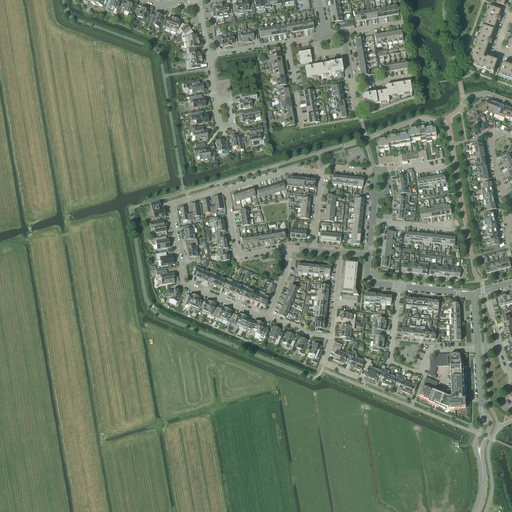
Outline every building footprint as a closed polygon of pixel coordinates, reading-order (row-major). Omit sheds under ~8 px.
[(112,14),(114,9),(115,7),(118,8),(120,2),(117,1),(117,0),(108,0),(105,7),(104,10),(112,14)] [(263,1),(260,1),(259,0),(256,0),(254,0),(255,8),(259,8),(259,10),(265,9),(263,1)] [(270,6),(273,5),(272,0),(266,0),(263,1),(265,9),(270,8),(270,6)] [(247,1),(244,2),(244,1),(241,2),(243,14),(247,13),(248,11),(251,11),(250,2),(247,2),(247,1)] [(238,15),(243,14),(241,2),(238,2),(238,3),(235,4),(232,5),(233,14),(237,13),(238,15)] [(130,3),(129,4),(126,3),(126,5),(123,4),(120,12),(123,13),(123,12),(128,14),(129,13),(132,14),(134,8),(131,7),(132,4),(130,3)] [(227,5),(224,5),(224,4),(221,5),(223,17),(227,16),(228,15),(232,14),(230,5),(227,6),(227,5)] [(219,18),(223,17),(221,5),(218,5),(218,6),(215,7),(215,8),(211,8),(213,17),(217,17),(219,18)] [(489,6),(482,26),(494,31),(497,23),(499,23),(499,21),(500,20),(500,18),(499,17),(501,11),(489,6)] [(146,18),(148,13),(145,12),(146,9),(144,9),(142,9),(140,8),(140,10),(137,9),(134,15),(137,17),(142,19),(141,22),(145,23),(146,19),(146,18)] [(148,21),(145,29),(149,31),(151,31),(154,25),(158,27),(160,22),(161,22),(162,19),(161,19),(162,16),(155,13),(154,15),(154,16),(151,15),(148,21)] [(170,31),(175,19),(171,18),(171,19),(169,18),(168,19),(165,18),(161,29),(165,30),(165,29),(170,31)] [(186,24),(185,25),(180,23),(180,22),(178,21),(178,20),(175,19),(170,31),(176,33),(180,34),(182,32),(188,27),(186,24)] [(482,26),(475,46),(487,50),(489,44),(491,44),(492,43),(492,41),(493,39),(491,39),(494,31),(482,26)] [(185,43),(198,41),(197,38),(196,38),(196,35),(194,36),(193,33),(188,27),(182,32),(184,34),(185,37),(184,37),(185,43)] [(255,31),(252,31),(250,30),(246,31),(248,43),(251,42),(251,41),(253,41),(253,40),(256,39),(255,31)] [(245,43),(248,43),(246,31),(241,31),(240,33),(237,34),(238,42),(242,42),(242,43),(244,42),(245,43)] [(235,34),(232,34),(230,33),(226,34),(228,46),(231,46),(231,45),(234,44),(234,43),(237,43),(235,34)] [(225,47),(228,46),(226,34),(222,35),(221,37),(216,37),(218,46),(222,46),(225,46),(225,47)] [(196,47),(197,47),(198,47),(198,45),(199,44),(198,41),(185,43),(186,49),(185,49),(186,52),(197,50),(196,47)] [(485,57),(487,50),(475,46),(470,59),(472,60),(474,64),(473,67),(493,74),(498,61),(485,57)] [(281,58),(280,53),(279,49),(267,51),(268,57),(269,60),(281,58)] [(199,53),(197,53),(197,50),(186,52),(186,55),(187,55),(188,61),(201,59),(201,55),(199,56),(199,53)] [(309,51),(298,53),(299,57),(299,61),(300,65),(312,63),(311,59),(310,55),(310,51),(309,51)] [(282,67),(281,63),(281,58),(269,60),(269,63),(268,63),(269,69),(282,67)] [(189,67),(186,67),(187,70),(189,70),(198,68),(200,68),(199,65),(201,65),(201,62),(202,62),(201,59),(188,61),(189,66),(189,67)] [(335,62),(329,63),(331,75),(337,74),(343,73),(341,61),(335,62)] [(323,64),(317,65),(319,77),(325,76),(331,75),(329,63),(323,64)] [(511,66),(503,63),(499,76),(511,80),(511,66)] [(311,66),(305,67),(307,79),(313,78),(319,77),(317,65),(311,66)] [(284,76),(283,71),(282,67),(269,69),(271,76),(272,75),(272,78),(284,76)] [(285,86),(284,81),(284,76),(272,78),(273,83),(275,82),(275,85),(274,86),(273,86),(272,87),(272,88),(273,90),(283,88),(283,86),(285,86)] [(202,83),(199,84),(198,80),(183,83),(184,89),(187,88),(187,89),(188,89),(189,90),(190,90),(191,90),(192,94),(204,92),(202,83)] [(388,97),(411,93),(409,82),(385,86),(386,91),(363,95),(365,106),(389,102),(388,97)] [(279,96),(277,96),(278,101),(285,99),(289,99),(288,94),(288,89),(278,91),(279,96)] [(242,100),(238,101),(240,109),(243,108),(244,109),(246,109),(247,108),(251,107),(250,101),(257,100),(256,93),(251,94),(243,95),(241,96),(242,100)] [(200,95),(189,97),(190,105),(193,104),(194,108),(198,108),(200,109),(201,107),(205,106),(204,98),(200,99),(200,95)] [(278,105),(276,106),(278,110),(291,108),(290,104),(289,99),(285,99),(278,101),(278,105)] [(488,111),(492,101),(489,100),(483,104),(487,111),(488,111)] [(493,114),(497,103),(492,101),(488,111),(488,112),(493,114)] [(487,111),(483,104),(481,102),(477,105),(483,114),(487,111)] [(498,116),(502,106),(500,106),(499,106),(498,106),(499,104),(497,103),(493,114),(497,115),(497,117),(498,117),(498,116)] [(484,115),(483,114),(477,105),(475,107),(476,109),(476,110),(475,109),(474,109),(473,110),(478,118),(479,118),(481,119),(483,117),(483,115),(484,115)] [(505,117),(508,107),(506,106),(505,108),(504,108),(503,107),(502,106),(498,116),(498,117),(499,117),(500,117),(505,118),(505,117)] [(278,110),(277,115),(280,115),(281,119),(288,118),(292,117),(291,112),(291,108),(278,110)] [(241,118),(240,119),(240,121),(241,122),(242,122),(242,124),(245,123),(246,124),(247,124),(248,122),(253,122),(252,119),(261,118),(259,109),(255,110),(243,112),(244,116),(241,116),(241,118)] [(478,118),(473,110),(471,111),(471,112),(471,113),(469,111),(467,113),(469,115),(466,116),(468,123),(470,122),(471,124),(475,121),(477,121),(477,118),(478,118)] [(201,111),(190,113),(192,120),(196,119),(197,124),(202,124),(204,124),(205,123),(208,122),(207,114),(203,115),(202,114),(201,111)] [(288,118),(281,119),(282,123),(283,123),(284,128),(294,126),(293,122),(292,117),(288,118)] [(197,129),(188,130),(189,134),(192,133),(192,136),(193,136),(194,136),(195,141),(208,139),(207,137),(208,137),(209,136),(208,134),(207,134),(206,130),(203,131),(202,127),(197,129)] [(249,134),(246,134),(247,138),(248,138),(249,143),(250,142),(250,147),(257,146),(257,141),(261,141),(260,135),(262,134),(266,133),(265,127),(250,130),(249,130),(249,134)] [(431,138),(432,138),(436,137),(436,140),(440,139),(438,133),(436,134),(435,127),(430,128),(431,138)] [(237,136),(230,137),(232,147),(236,147),(236,150),(238,150),(243,149),(241,137),(238,138),(237,136)] [(223,140),(216,141),(217,152),(221,151),(222,154),(223,155),(229,154),(227,142),(224,143),(223,140)] [(380,151),(384,150),(382,140),(377,141),(378,147),(376,148),(378,164),(382,164),(381,158),(380,159),(379,154),(380,154),(380,151)] [(196,149),(194,149),(195,157),(199,156),(200,160),(204,159),(205,160),(207,160),(207,159),(210,158),(209,150),(208,150),(208,147),(205,147),(204,143),(195,145),(196,149)] [(502,156),(503,158),(502,159),(504,163),(511,159),(511,152),(511,151),(502,156)] [(292,187),(293,178),(288,177),(287,178),(286,178),(286,183),(283,183),(285,191),(287,190),(288,187),(292,187)] [(481,190),(493,188),(492,185),(491,185),(491,183),(489,183),(488,180),(482,181),(483,187),(482,188),(481,189),(481,190)] [(409,203),(410,195),(404,195),(402,196),(402,197),(398,197),(398,202),(406,202),(406,203),(409,203)] [(217,211),(222,210),(220,197),(214,198),(216,207),(213,207),(214,214),(217,214),(217,211)] [(213,207),(210,208),(209,201),(202,202),(205,215),(210,214),(211,215),(214,214),(213,207)] [(158,203),(152,205),(153,211),(154,211),(154,212),(153,214),(153,216),(155,217),(155,218),(166,217),(166,216),(166,215),(166,213),(165,213),(165,209),(162,209),(159,202),(158,203)] [(194,218),(200,217),(198,204),(192,205),(193,214),(190,214),(191,222),(195,221),(194,218)] [(190,214),(187,215),(186,208),(180,209),(182,222),(188,221),(188,222),(191,222),(190,214)] [(484,221),(496,219),(495,215),(494,215),(493,210),(485,212),(483,212),(484,221)] [(223,221),(220,222),(220,219),(212,220),(212,223),(214,223),(215,228),(224,227),(223,221)] [(167,225),(162,225),(162,222),(150,224),(152,230),(154,230),(155,236),(162,235),(162,234),(167,233),(166,228),(168,228),(167,225)] [(194,229),(195,229),(195,226),(187,227),(187,230),(184,231),(185,236),(195,235),(194,229)] [(222,233),(225,232),(224,227),(215,228),(215,234),(214,234),(215,237),(222,236),(222,233)] [(286,231),(284,231),(283,231),(278,232),(279,239),(280,239),(281,240),(284,240),(283,239),(286,238),(286,231)] [(197,240),(196,240),(195,235),(185,236),(186,242),(189,241),(190,244),(198,243),(197,240)] [(226,239),(223,239),(222,236),(215,237),(215,241),(216,241),(217,246),(227,244),(226,239)] [(156,238),(149,239),(150,243),(151,243),(151,244),(151,245),(152,245),(153,246),(154,246),(156,245),(157,250),(169,248),(168,240),(166,240),(162,241),(161,237),(156,238)] [(499,240),(485,242),(485,244),(488,243),(489,244),(490,244),(490,246),(489,247),(490,250),(499,249),(498,246),(499,246),(499,243),(500,243),(499,240)] [(197,246),(198,246),(198,243),(190,244),(190,247),(187,248),(188,253),(198,252),(197,246)] [(225,250),(228,250),(227,244),(217,246),(218,251),(217,251),(217,254),(225,253),(225,250)] [(200,257),(199,257),(198,252),(188,253),(189,259),(192,259),(192,262),(195,261),(196,263),(200,260),(200,257)] [(172,256),(167,257),(166,253),(156,255),(157,261),(160,261),(162,267),(174,265),(172,256)] [(229,256),(226,256),(225,253),(217,254),(218,258),(219,257),(220,263),(229,261),(229,256)] [(510,264),(511,263),(511,258),(511,257),(503,260),(506,269),(511,267),(510,264)] [(359,296),(355,289),(358,264),(346,262),(342,293),(353,294),(353,296),(359,296)] [(302,274),(303,265),(297,264),(297,267),(295,267),(295,276),(297,276),(298,273),(302,274)] [(205,271),(197,268),(196,268),(195,268),(195,269),(194,269),(195,270),(195,271),(193,277),(198,279),(201,281),(205,271)] [(174,274),(167,275),(167,271),(156,273),(158,281),(161,280),(162,285),(167,284),(168,285),(170,284),(175,283),(174,278),(175,278),(174,274)] [(210,272),(210,273),(205,271),(201,281),(204,282),(204,281),(209,283),(213,273),(210,272)] [(216,276),(217,274),(213,273),(209,283),(215,285),(214,286),(217,288),(221,278),(216,276)] [(226,278),(226,280),(221,278),(217,288),(220,288),(225,290),(229,280),(226,278)] [(232,282),(233,281),(229,280),(225,290),(231,292),(230,293),(233,295),(237,284),(232,282)] [(242,285),(242,286),(237,284),(233,295),(236,295),(236,294),(241,296),(245,286),(242,285)] [(248,289),(249,287),(245,286),(241,296),(247,298),(246,299),(249,301),(253,291),(248,289)] [(295,294),(298,289),(291,286),(290,287),(289,287),(288,289),(289,290),(289,291),(295,294)] [(179,291),(178,292),(175,290),(174,291),(171,293),(169,290),(162,295),(164,298),(166,297),(170,299),(170,300),(178,303),(182,293),(181,293),(180,292),(179,291)] [(258,291),(258,293),(253,291),(249,301),(252,301),(257,303),(261,293),(258,291)] [(264,295),(265,294),(261,293),(257,303),(262,305),(262,306),(265,308),(269,297),(264,295)] [(191,307),(195,297),(190,295),(190,296),(187,295),(182,305),(186,306),(186,305),(191,307)] [(200,300),(200,299),(195,297),(191,307),(196,309),(195,310),(199,312),(203,302),(200,300)] [(207,314),(211,303),(206,301),(205,303),(203,302),(199,312),(202,313),(202,312),(207,314)] [(216,307),(216,305),(211,303),(207,314),(212,316),(211,317),(215,318),(219,308),(216,307)] [(223,320),(227,310),(222,308),(222,309),(219,308),(215,318),(218,319),(218,318),(223,320)] [(232,313),(232,312),(227,310),(223,320),(228,322),(227,323),(231,325),(235,315),(232,313)] [(285,319),(287,314),(280,311),(280,312),(279,311),(278,314),(279,315),(278,316),(285,319)] [(347,323),(355,324),(355,318),(352,318),(353,314),(342,313),(342,320),(347,320),(347,323)] [(239,327),(243,316),(238,314),(238,316),(235,315),(231,325),(234,326),(234,325),(239,327)] [(373,320),(372,324),(375,324),(386,325),(386,319),(381,318),(381,315),(373,315),(373,320)] [(248,320),(248,318),(243,316),(239,327),(244,329),(243,330),(247,331),(251,321),(248,320)] [(511,318),(510,319),(509,316),(501,318),(502,324),(504,324),(505,326),(511,324),(511,318)] [(408,337),(409,329),(405,328),(405,326),(406,320),(407,320),(407,318),(404,318),(403,318),(402,328),(401,334),(403,334),(403,337),(408,337)] [(255,333),(259,323),(254,321),(254,322),(251,321),(247,331),(250,332),(250,331),(255,333)] [(255,333),(254,336),(262,339),(264,340),(265,339),(269,329),(264,327),(265,325),(259,323),(255,333)] [(325,324),(315,323),(312,323),(312,328),(315,329),(315,332),(322,333),(323,330),(324,330),(325,324)] [(354,329),(355,324),(347,323),(347,326),(341,325),(341,331),(351,333),(351,329),(354,329)] [(385,331),(386,325),(375,324),(375,327),(372,327),(371,333),(379,333),(382,334),(382,331),(385,331)] [(279,332),(280,330),(273,327),(269,337),(273,339),(272,341),(272,343),(278,345),(282,334),(279,332)] [(350,338),(351,333),(341,331),(340,338),(343,338),(342,341),(353,342),(353,339),(350,338)] [(292,338),(293,336),(286,333),(282,343),(286,344),(285,347),(285,348),(291,350),(295,339),(292,338)] [(382,334),(379,333),(371,333),(371,336),(371,338),(374,338),(373,342),(384,343),(385,337),(381,336),(382,334)] [(306,343),(307,341),(300,338),(296,348),(299,349),(298,352),(299,354),(304,356),(309,345),(306,343)] [(339,362),(343,353),(340,352),(342,346),(334,342),(332,348),(333,349),(331,352),(336,354),(333,360),(339,362)] [(383,349),(384,343),(373,342),(373,348),(370,347),(370,351),(380,352),(380,349),(383,349)] [(317,364),(318,361),(323,350),(319,349),(320,347),(313,344),(309,354),(313,355),(312,358),(312,359),(313,359),(311,362),(317,364)] [(343,353),(339,362),(344,365),(346,362),(348,363),(352,353),(347,351),(346,354),(343,353)] [(352,353),(348,363),(350,364),(349,367),(355,369),(359,360),(356,358),(357,355),(352,353)] [(463,365),(461,365),(461,354),(450,354),(450,366),(452,366),(453,399),(449,399),(434,393),(434,391),(423,387),(419,397),(429,401),(429,403),(445,409),(446,407),(447,408),(448,408),(448,410),(460,409),(460,407),(466,407),(465,394),(464,394),(463,365)] [(366,367),(369,360),(364,358),(363,361),(359,360),(355,369),(361,371),(363,366),(366,367)] [(371,379),(375,369),(372,368),(373,365),(370,364),(372,361),(369,360),(366,367),(364,370),(367,371),(365,376),(371,379)] [(380,379),(384,370),(385,367),(383,366),(380,371),(375,369),(371,379),(376,381),(378,378),(380,379)] [(387,385),(391,376),(388,374),(389,372),(384,370),(380,379),(383,380),(382,383),(387,385)] [(397,386),(401,377),(396,374),(395,377),(391,376),(387,385),(393,388),(394,385),(397,386)] [(404,392),(408,383),(405,381),(406,379),(401,377),(397,386),(399,387),(398,390),(404,392)] [(424,385),(435,389),(437,383),(426,378),(424,385)] [(414,393),(415,390),(418,383),(412,381),(411,384),(408,383),(404,392),(410,395),(411,392),(414,393)]
